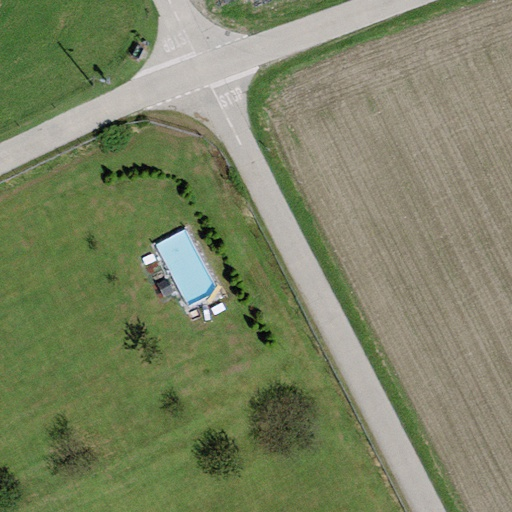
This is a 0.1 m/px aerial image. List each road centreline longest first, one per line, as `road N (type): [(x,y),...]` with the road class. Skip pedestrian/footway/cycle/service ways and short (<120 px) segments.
road 1 (unclassified): [(220,82),(442,511)]
road 2 (unclassified): [(220,82),(63,134),(0,165)]
road 3 (unclassified): [(440,0),(220,82)]
